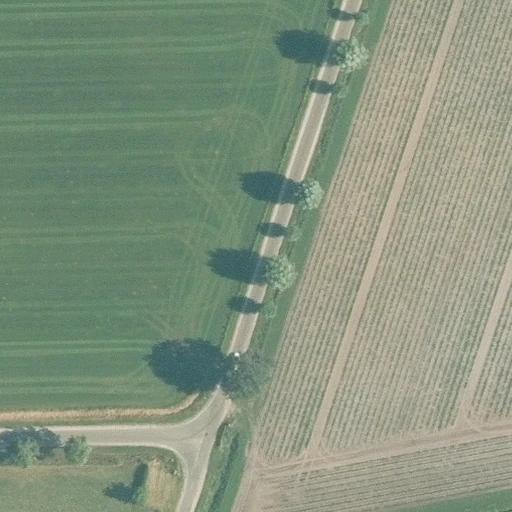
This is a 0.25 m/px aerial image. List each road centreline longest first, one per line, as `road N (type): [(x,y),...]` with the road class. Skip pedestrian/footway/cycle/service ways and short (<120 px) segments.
road 1 (unclassified): [(208,435),(354,0)]
road 2 (unclassified): [(0,440),(208,435)]
